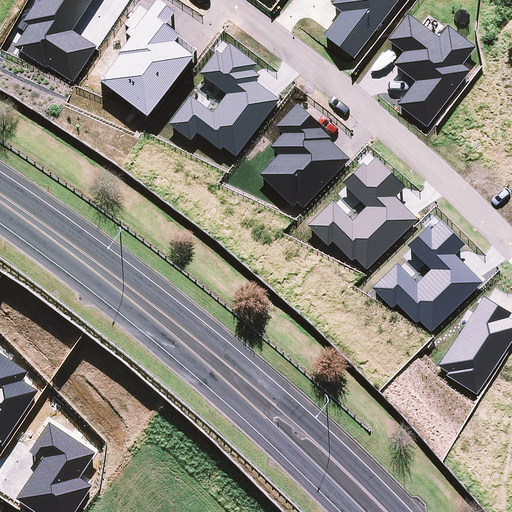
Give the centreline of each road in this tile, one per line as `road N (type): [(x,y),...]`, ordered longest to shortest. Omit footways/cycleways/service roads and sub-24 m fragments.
road 1 (residential): [(225,0),(391,132),(511,244)]
road 2 (primary): [(243,387),(0,198)]
road 3 (primary): [(243,387),(300,418),(401,511)]
road 4 (primary): [(350,511),(279,441),(243,387)]
